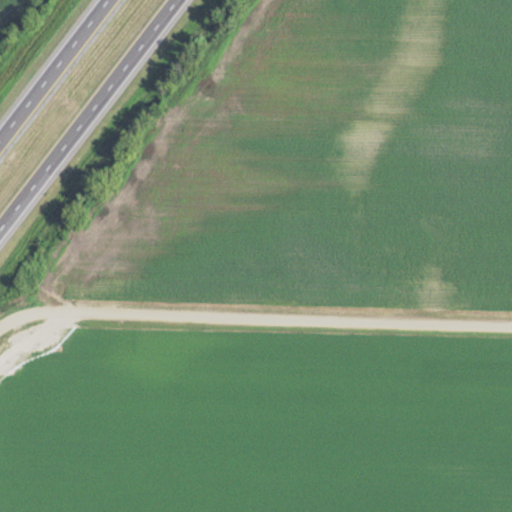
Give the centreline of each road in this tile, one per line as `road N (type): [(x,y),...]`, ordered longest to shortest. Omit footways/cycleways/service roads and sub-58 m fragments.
road 1 (residential): [(0,330),(56,315),(511,328)]
road 2 (motorway): [(0,231),(178,0)]
road 3 (motorway): [(105,0),(0,137)]
